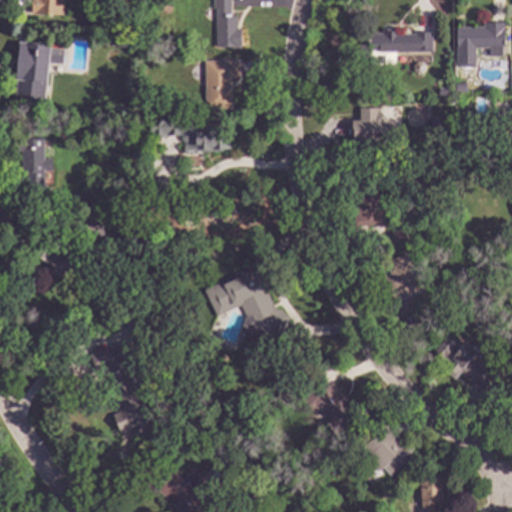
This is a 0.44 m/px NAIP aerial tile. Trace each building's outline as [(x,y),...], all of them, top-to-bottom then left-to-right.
[(62,0),(61,19),(32,17),(32,16),(29,16),(30,0),(62,0)] [(228,0),(229,17),(235,17),(235,30),(239,30),(240,49),(231,50),(231,48),(215,49),(214,10),(212,11),(212,0),(228,0)] [(503,29),(504,29),(504,48),(501,48),(501,58),(487,58),(487,50),(456,50),(455,29),(481,29),(481,25),(503,25),(503,29)] [(129,48),(114,49),(114,41),(112,41),(112,36),(113,36),(113,34),(129,33),(129,48)] [(397,36),(413,36),(413,35),(430,34),(430,53),(395,54),(395,58),(393,58),(393,66),(368,67),(367,36),(380,36),(380,33),(397,33),(397,36)] [(50,47),(49,50),(63,52),(61,66),(48,65),(44,104),(13,101),(15,82),(13,82),(17,43),(50,47)] [(238,79),(229,79),(230,110),(204,111),(203,63),(238,62),(238,79)] [(423,68),(423,72),(420,75),(415,75),(411,72),(411,67),(415,64),(420,64),(423,68)] [(377,120),(384,120),(384,122),(392,122),(392,137),(384,137),(384,145),(370,145),(370,147),(352,147),(352,138),(351,138),(351,122),(358,122),(358,110),(377,111),(377,120)] [(505,127),(490,127),(490,113),(504,113),(505,127)] [(194,129),(207,128),(207,125),(225,124),(225,131),(230,131),(230,134),(233,134),(233,142),(227,142),(227,151),(220,151),(220,153),(195,154),(195,155),(183,156),(182,146),(185,146),(185,144),(182,144),(180,141),(179,137),(165,137),(165,139),(148,140),(148,121),(194,120),(194,129)] [(440,131),(431,131),(431,121),(440,121),(440,131)] [(22,141),(42,140),(43,198),(24,199),(23,174),(21,174),(20,153),(16,153),(16,140),(22,140),(22,141)] [(378,202),(383,202),(384,223),(382,225),(382,228),(353,228),(352,209),(347,209),(347,197),(352,197),(352,181),(378,181),(378,202)] [(96,206),(81,208),(80,195),(94,193),(96,206)] [(102,236),(84,241),(80,222),(98,218),(102,236)] [(406,230),(413,230),(413,242),(406,242),(406,244),(391,244),(391,229),(406,229),(406,230)] [(62,243),(65,242),(76,248),(71,256),(68,255),(65,260),(68,261),(70,264),(75,261),(82,273),(73,278),(71,274),(63,278),(62,276),(57,279),(49,263),(47,266),(35,259),(40,251),(38,249),(40,246),(42,246),(44,243),(51,247),(55,239),(62,243)] [(420,293),(410,297),(416,311),(399,318),(392,301),(393,301),(384,278),(389,276),(384,264),(405,256),(420,293)] [(261,271),(260,285),(272,309),(288,320),(274,341),(258,331),(257,331),(257,332),(242,340),(239,334),(244,319),(238,307),(215,318),(203,293),(245,272),(246,269),(254,266),(261,271)] [(428,322),(419,325),(416,316),(424,313),(428,322)] [(150,332),(145,334),(147,337),(138,341),(137,337),(134,338),(127,322),(143,315),(150,332)] [(454,346),(453,347),(457,351),(463,343),(470,349),(471,347),(477,351),(469,360),(487,375),(489,373),(500,382),(484,402),(473,393),(476,389),(470,385),(469,386),(461,379),(463,377),(459,374),(453,381),(440,371),(446,363),(443,360),(441,362),(432,354),(445,338),(454,346)] [(128,362),(125,363),(148,421),(118,433),(111,416),(117,414),(111,398),(106,400),(102,390),(107,388),(100,372),(94,375),(88,357),(121,345),(128,362)] [(317,375),(328,386),(330,384),(346,401),(344,404),(354,415),(340,428),(341,429),(334,436),(322,423),(328,418),(321,412),(314,418),(302,405),(302,403),(298,398),(304,392),(301,390),(317,375)] [(411,457),(389,478),(381,470),(378,473),(365,460),(368,456),(362,449),(374,438),(369,433),(370,432),(379,423),(411,457)] [(222,498),(212,509),(215,511),(169,511),(165,508),(169,503),(155,491),(170,472),(181,481),(190,470),(222,498)] [(439,489),(440,489),(441,505),(432,505),(432,511),(418,511),(420,511),(419,480),(438,479),(439,489)]
